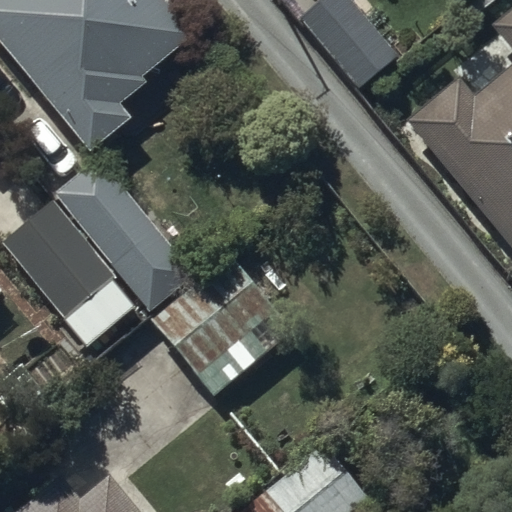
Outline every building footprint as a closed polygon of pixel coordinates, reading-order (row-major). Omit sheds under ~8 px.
[(2,0),(0,2),(0,60),(87,167),(128,133),(117,119),(144,97),(140,92),(190,51),(147,0),(2,0)] [(340,0),(329,0),(297,28),(357,103),(397,70),(340,0)] [(457,89),(405,134),(511,261),(511,20),(490,39),(511,64),(511,73),(472,107),(457,89)] [(99,169),(54,206),(147,323),(193,287),(99,169)] [(50,209),(1,253),(65,331),(63,333),(84,359),(136,316),(114,289),(115,288),(50,209)] [(234,261),(148,330),(213,408),(292,341),(263,305),(274,296),(255,275),(249,280),(234,261)] [(260,499),(243,511),(361,511),(365,509),(321,455),(263,503),(260,499)] [(62,464),(2,511),(150,511),(109,462),(80,486),(62,464)]
